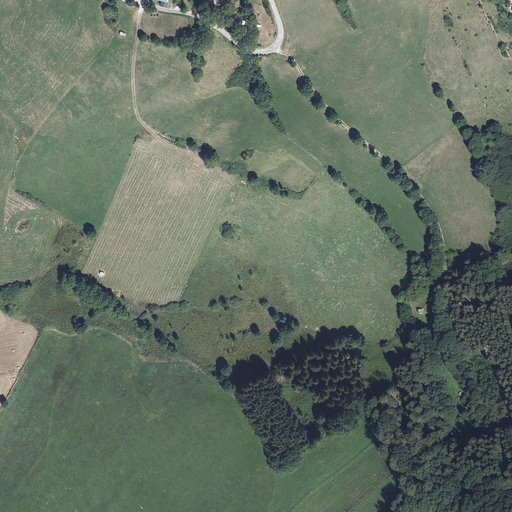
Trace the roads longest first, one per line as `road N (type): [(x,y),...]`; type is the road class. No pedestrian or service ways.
road 1 (track): [(273,47),(417,187),(446,265),(436,303),(445,350)]
road 2 (unclassified): [(136,0),(201,17),(251,52),(279,40),(272,0)]
